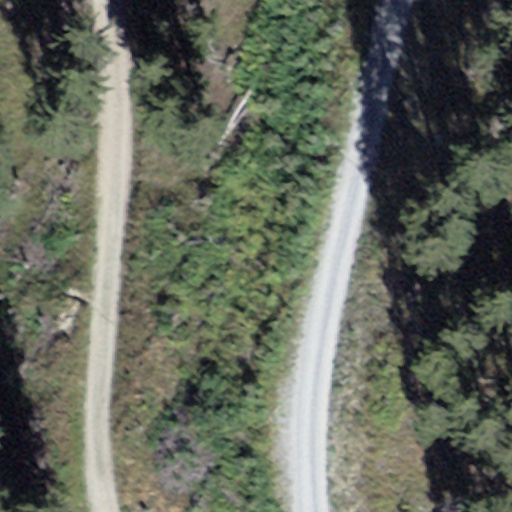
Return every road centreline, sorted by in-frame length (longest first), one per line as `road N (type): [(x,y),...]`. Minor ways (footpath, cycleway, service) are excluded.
road 1 (track): [(313,511),(311,387),(399,0)]
road 2 (track): [(107,511),(97,411),(115,191),(119,67),(111,0)]
